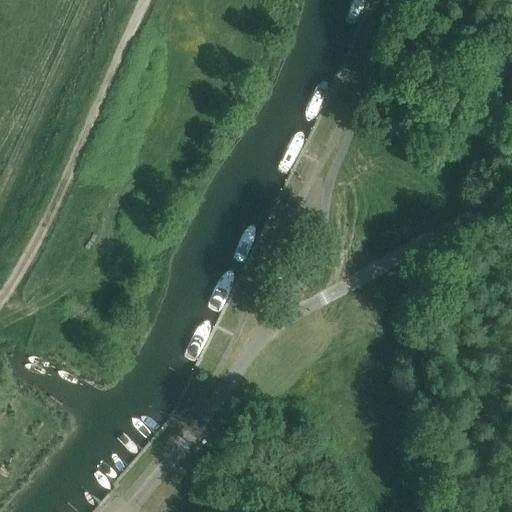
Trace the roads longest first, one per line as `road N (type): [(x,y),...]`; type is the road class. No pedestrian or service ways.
road 1 (unclassified): [(125,511),(272,329),(511,199)]
road 2 (track): [(0,304),(144,0)]
